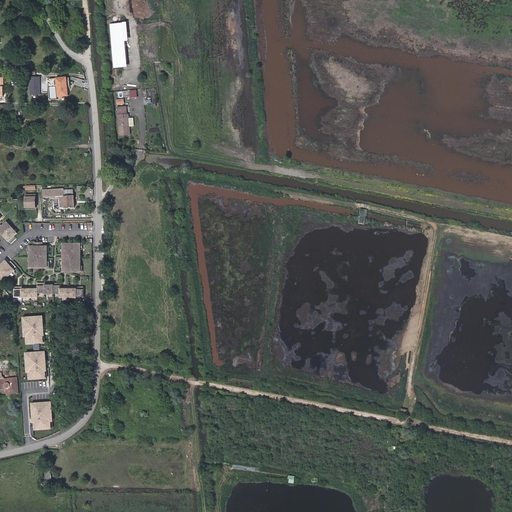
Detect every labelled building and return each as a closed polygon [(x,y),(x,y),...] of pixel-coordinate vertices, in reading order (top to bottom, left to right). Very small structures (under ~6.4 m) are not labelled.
[(124,23),(111,24),(114,67),(127,66),(124,23)] [(39,94),(39,77),(29,78),(30,95),(39,94)] [(56,78),(57,96),(67,96),(65,77),(56,78)] [(118,115),(127,114),(126,106),(118,107),(118,115)] [(129,126),(128,118),(128,114),(127,114),(118,115),(120,135),(130,134),(129,126)] [(64,189),(48,189),(48,198),(60,197),(64,197),(64,196),(64,189)] [(36,195),(26,195),(26,207),(36,208),(36,195)] [(64,197),(65,208),(74,208),(74,196),(64,196),(64,197)] [(0,232),(11,245),(17,240),(14,237),(17,235),(7,224),(2,227),(0,224),(0,232)] [(30,247),(30,268),(35,268),(35,272),(42,272),(42,268),(47,268),(47,247),(42,247),(42,243),(35,243),(35,247),(30,247)] [(80,244),(63,244),(64,272),(80,272),(80,244)] [(0,282),(2,280),(4,281),(14,271),(13,270),(16,267),(11,262),(8,264),(6,261),(0,266),(0,282)] [(15,298),(38,298),(38,294),(61,294),(61,298),(84,298),(84,288),(61,288),(61,284),(38,284),(38,288),(15,288),(15,298)] [(25,333),(25,337),(27,337),(27,338),(27,344),(43,343),(43,338),(43,336),(44,336),(43,322),(42,322),(42,317),(25,318),(25,323),(24,323),(24,327),(25,327),(26,333),(25,333)] [(27,368),(27,372),(30,372),(30,374),(30,379),(46,378),(45,373),(45,371),(46,371),(45,357),(44,357),(44,352),(27,353),(27,359),(26,359),(27,363),(28,363),(28,368),(27,368)] [(0,369),(0,389),(6,389),(7,395),(19,394),(17,378),(1,379),(0,369)] [(42,385),(29,386),(31,399),(49,396),(47,387),(42,388),(42,385)] [(51,421),(53,421),(53,417),(52,417),(51,412),(52,412),(52,408),(51,408),(51,403),(34,404),(34,409),(33,409),(34,423),(35,423),(35,425),(36,430),(51,429),(51,423),(51,421)]
